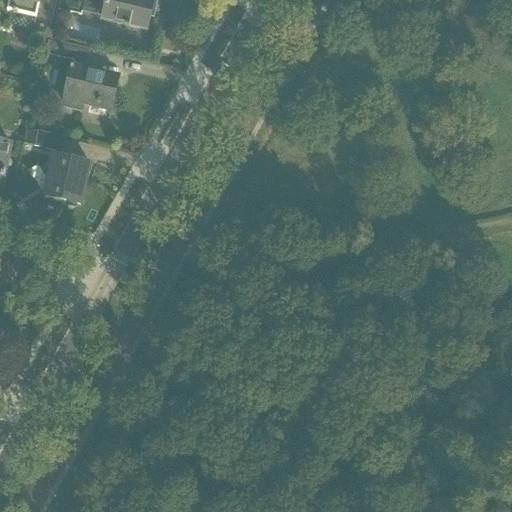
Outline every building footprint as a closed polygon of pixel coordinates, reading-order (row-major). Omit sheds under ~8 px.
[(31,35),(47,39),(56,0),(55,0),(54,3),(44,1),(44,0),(10,0),(7,12),(35,19),(31,35)] [(60,0),(58,12),(81,17),(84,0),(60,0)] [(84,0),(84,4),(106,9),(103,21),(147,32),(154,1),(151,0),(84,0)] [(57,20),(54,32),(64,34),(67,22),(57,20)] [(48,42),(45,55),(55,57),(58,44),(48,42)] [(70,68),(61,106),(83,111),(85,103),(110,109),(110,111),(111,111),(119,80),(86,72),(91,51),(60,43),(57,57),(75,62),(74,66),(75,66),(74,69),(70,68)] [(64,129),(63,135),(72,137),(73,131),(64,129)] [(77,206),(80,207),(86,180),(83,179),(85,167),(89,168),(90,165),(61,158),(62,155),(63,155),(67,139),(38,132),(34,148),(56,153),(45,198),(66,203),(66,202),(78,204),(77,206)] [(0,142),(0,187),(1,188),(3,179),(4,179),(6,173),(5,172),(11,146),(0,142)]
